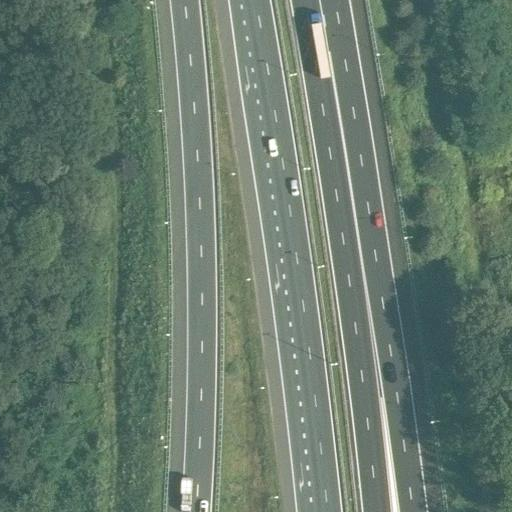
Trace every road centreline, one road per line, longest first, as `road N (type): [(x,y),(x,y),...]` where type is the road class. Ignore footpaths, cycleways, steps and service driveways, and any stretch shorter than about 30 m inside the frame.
road 1 (motorway): [(251,0),(295,260),(317,511)]
road 2 (motorway): [(182,0),(197,182),(194,511)]
road 3 (motorway): [(414,511),(390,382),(337,191)]
road 4 (motorway): [(372,511),(337,191)]
road 5 (motorway): [(337,191),(309,0)]
